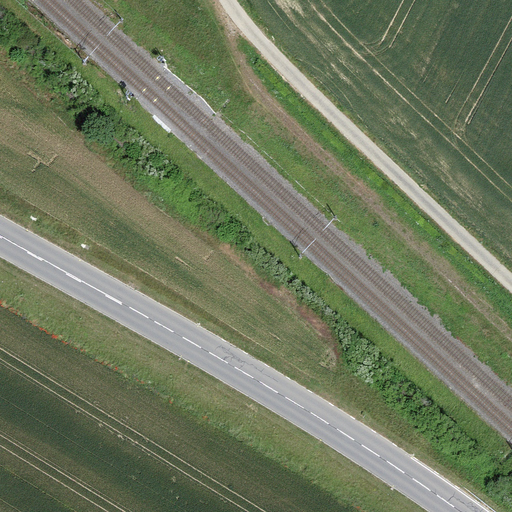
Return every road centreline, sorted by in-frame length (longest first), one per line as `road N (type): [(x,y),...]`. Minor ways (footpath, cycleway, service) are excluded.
road 1 (primary): [(0,235),(282,395),(460,511)]
road 2 (track): [(227,0),(245,29),(511,284)]
